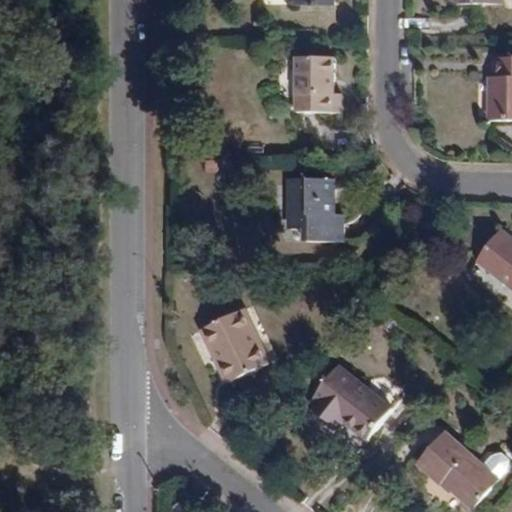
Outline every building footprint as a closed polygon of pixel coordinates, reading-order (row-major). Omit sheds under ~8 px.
[(298,56),(298,113),(344,113),(344,95),(335,95),(336,57),(298,56)] [(511,58),(509,58),(510,76),(498,77),(491,77),(491,121),(511,121),(511,58)] [(509,58),(499,59),(498,77),(510,76),(509,58)] [(215,147),(196,148),(197,171),(216,170),(215,147)] [(307,230),(307,242),(346,242),(346,216),(337,215),(337,180),(291,179),(291,230),(307,230)] [(511,237),(504,231),(479,261),(511,288),(511,237)] [(204,329),(230,383),(272,363),(246,310),(204,329)] [(330,421),(336,414),(347,422),(369,439),(405,395),(385,377),(368,387),(341,366),(316,397),(318,399),(312,406),(330,421)] [(330,421),(341,430),(347,422),(336,414),(330,421)] [(443,485),(446,482),(475,508),(501,480),(447,431),(419,464),(443,485)] [(483,462),(500,478),(511,465),(511,464),(496,449),(483,462)]
